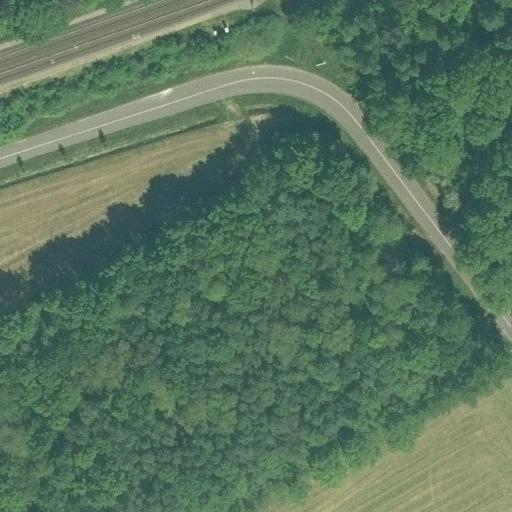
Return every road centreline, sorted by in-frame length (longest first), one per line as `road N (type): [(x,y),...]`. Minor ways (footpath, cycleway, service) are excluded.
road 1 (unclassified): [(511,334),(363,130),(342,106),(296,82)]
road 2 (unclassified): [(0,160),(246,77),(296,82)]
